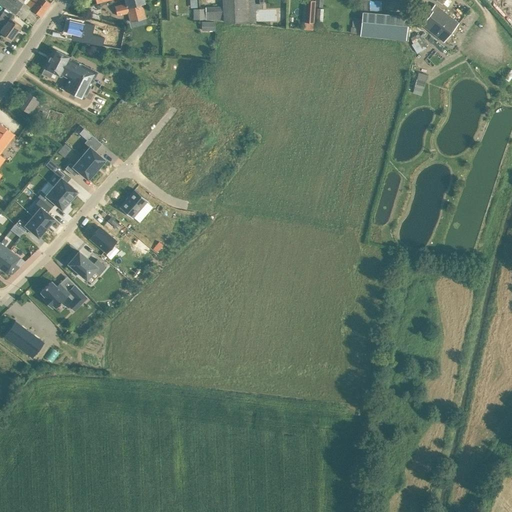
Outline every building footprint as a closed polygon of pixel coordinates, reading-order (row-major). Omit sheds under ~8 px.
[(0,0),(0,3),(16,14),(25,2),(21,0),(0,0)] [(24,0),(27,3),(26,4),(33,10),(41,16),(51,3),(46,0),(24,0)] [(96,0),(97,3),(108,0),(125,0),(126,3),(115,6),(117,15),(128,13),(131,22),(145,18),(142,3),(145,2),(144,0),(96,0)] [(246,22),(255,23),(255,9),(255,3),(254,0),(222,0),(223,6),(206,7),(206,9),(206,19),(246,22)] [(397,0),(360,0),(360,10),(363,11),(368,11),(368,0),(397,0)] [(429,16),(422,25),(444,42),(459,23),(435,4),(427,14),(429,16)] [(315,12),(304,11),(304,22),(313,23),(314,23),(315,12)] [(368,11),(363,11),(361,28),(360,34),(360,35),(404,40),(406,15),(368,11)] [(0,30),(0,32),(11,40),(21,26),(10,17),(9,18),(6,16),(2,13),(0,15),(0,19),(5,24),(0,30)] [(83,23),(69,20),(66,32),(77,34),(75,40),(103,45),(105,37),(92,34),(95,24),(84,22),(83,23)] [(215,22),(202,21),(202,30),(215,31),(215,22)] [(417,33),(410,38),(413,43),(411,44),(416,53),(426,46),(417,33)] [(45,67),(42,73),(50,77),(53,71),(61,76),(62,74),(69,78),(64,89),(92,103),(101,84),(93,80),(97,72),(70,58),(71,57),(54,48),(44,67),(45,67)] [(422,94),(426,73),(417,71),(412,92),(422,94)] [(45,123),(58,127),(62,113),(50,109),(51,107),(27,91),(18,104),(30,112),(39,118),(41,115),(46,118),(45,123)] [(0,178),(2,175),(1,174),(0,173),(0,163),(5,158),(0,154),(0,152),(14,133),(0,122),(0,178)] [(91,134),(87,139),(98,149),(102,143),(91,134)] [(71,148),(65,143),(62,146),(69,151),(71,148)] [(90,147),(82,156),(96,169),(105,159),(96,151),(90,146),(90,147)] [(70,162),(65,168),(74,175),(78,170),(88,178),(96,169),(82,156),(74,165),(70,162)] [(54,162),(49,167),(57,174),(62,169),(54,162)] [(61,177),(53,185),(70,200),(78,191),(61,177)] [(42,191),(38,196),(49,206),(53,201),(62,209),(70,200),(53,185),(46,194),(42,191)] [(135,189),(119,207),(132,218),(148,200),(135,189)] [(41,207),(33,216),(47,228),(55,219),(41,207)] [(110,215),(103,222),(113,230),(119,223),(110,215)] [(33,216),(25,225),(39,237),(47,228),(33,216)] [(101,226),(91,238),(107,252),(117,241),(101,226)] [(1,242),(0,242),(0,262),(10,249),(5,245),(8,240),(4,237),(1,242)] [(159,241),(152,249),(157,253),(163,245),(159,241)] [(10,249),(0,262),(0,266),(7,272),(8,271),(12,274),(19,267),(14,263),(19,256),(10,249)] [(79,251),(68,263),(87,279),(94,271),(99,275),(106,267),(97,259),(93,263),(79,251)] [(88,298),(74,284),(67,291),(59,282),(56,285),(52,280),(40,291),(44,296),(43,297),(53,307),(54,306),(55,307),(68,295),(71,298),(73,296),(81,304),(88,298)] [(44,341),(15,319),(3,336),(32,358),(44,341)]
